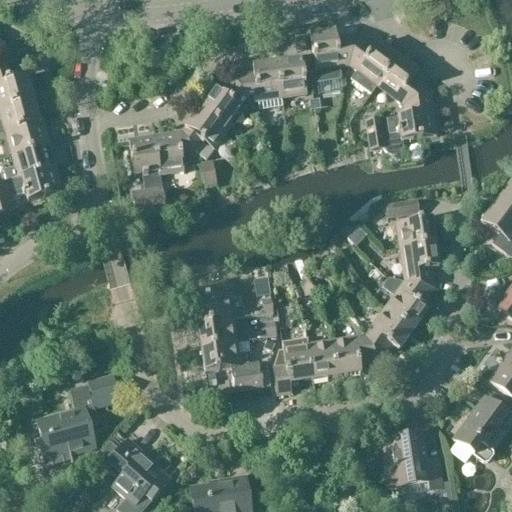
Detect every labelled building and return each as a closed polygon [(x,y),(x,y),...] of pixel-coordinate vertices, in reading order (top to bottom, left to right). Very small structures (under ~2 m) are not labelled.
[(343,70),(349,69),(356,39),(336,43),(334,35),(309,39),(316,85),(342,81),(344,78),(343,70)] [(296,56),(306,54),(303,39),(294,40),(296,56)] [(370,97),(376,89),(397,61),(378,46),(373,52),(356,39),(349,69),(355,74),(349,82),(370,97)] [(397,61),(376,89),(403,110),(429,94),(412,82),(417,75),(397,61)] [(301,62),(276,66),(282,101),(306,98),(301,62)] [(248,106),(282,101),(276,66),(252,70),(253,78),(233,81),(248,106)] [(0,77),(0,111),(33,103),(26,79),(11,83),(8,71),(0,77)] [(214,93),(199,112),(228,134),(248,106),(233,81),(220,97),(214,93)] [(436,140),(429,94),(403,110),(404,118),(365,124),(369,155),(383,153),(383,154),(386,157),(391,158),(396,158),(400,155),(403,150),(402,145),(436,140)] [(0,136),(39,125),(33,103),(0,111),(0,118),(1,122),(0,124),(0,136)] [(199,112),(182,136),(193,155),(206,164),(228,134),(199,112)] [(42,124),(39,125),(0,136),(0,144),(5,160),(11,158),(49,148),(42,124)] [(182,136),(153,140),(159,179),(160,179),(183,175),(180,156),(193,155),(182,136)] [(165,217),(160,179),(159,179),(153,140),(129,144),(134,180),(142,178),(144,194),(131,196),(135,222),(165,217)] [(49,148),(11,158),(15,170),(3,174),(5,184),(18,181),(18,182),(55,171),(49,148)] [(204,190),(216,188),(212,164),(200,166),(204,190)] [(62,195),(55,171),(18,182),(18,181),(5,184),(0,185),(0,217),(13,214),(9,201),(25,197),(27,205),(62,195)] [(511,184),(480,224),(499,238),(491,248),(511,263),(511,261),(511,184)] [(416,204),(384,209),(386,223),(419,218),(416,204)] [(395,227),(399,252),(434,247),(431,222),(395,227)] [(438,271),(434,247),(399,252),(404,285),(434,293),(430,272),(438,271)] [(308,282),(299,286),(304,300),(313,297),(308,282)] [(404,285),(384,313),(413,334),(428,314),(421,310),(434,293),(404,285)] [(511,305),(505,301),(511,291),(511,288),(495,311),(511,324),(511,305)] [(193,303),(197,327),(233,322),(229,298),(224,298),(223,291),(207,294),(208,301),(193,303)] [(272,317),(270,302),(261,303),(263,319),(272,317)] [(364,340),(379,366),(392,349),(398,354),(413,334),(384,313),(364,340)] [(233,322),(197,327),(201,351),(236,346),(233,322)] [(276,341),(274,325),(264,326),(266,342),(276,341)] [(364,340),(330,345),(336,380),(360,376),(359,369),(379,366),(364,340)] [(330,345),(307,348),(312,384),(336,380),(330,345)] [(240,369),(236,346),(201,351),(204,375),(230,372),(230,371),(240,370),(240,369)] [(289,387),(312,384),(307,348),(282,352),(282,353),(278,353),(272,372),(276,400),(291,398),(289,387)] [(511,356),(490,386),(511,401),(511,356)] [(230,371),(230,372),(234,395),(270,390),(268,374),(260,375),(258,366),(240,369),(240,370),(230,371)] [(91,430),(98,428),(93,413),(115,407),(118,405),(112,380),(87,387),(88,390),(70,396),(73,405),(72,406),(76,421),(44,429),(38,431),(41,443),(34,445),(34,446),(37,445),(45,472),(71,465),(72,469),(73,468),(70,457),(93,451),(90,438),(93,437),(91,430)] [(491,459),(491,455),(511,426),(511,421),(484,401),(476,412),(452,443),(469,456),(483,466),(487,465),(491,459)] [(425,465),(421,438),(392,442),(393,452),(382,454),(388,492),(427,486),(428,495),(441,493),(437,463),(425,465)] [(117,511),(145,511),(151,506),(169,484),(147,465),(149,463),(142,457),(130,446),(127,443),(118,453),(109,446),(101,455),(110,462),(104,470),(118,482),(111,490),(126,503),(124,505),(117,511)] [(249,511),(245,481),(217,486),(218,489),(190,493),(192,511),(249,511)]
